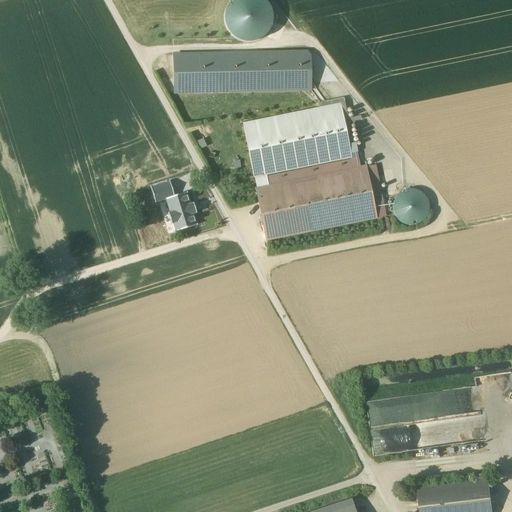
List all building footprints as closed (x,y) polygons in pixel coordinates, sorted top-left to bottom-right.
[(244,42),(248,42),(253,42),(257,41),(261,39),(264,36),(267,33),(270,29),(271,25),(272,21),(272,17),(272,13),(270,9),(268,5),(265,1),(263,0),(232,0),(231,2),(228,5),(226,9),(225,13),(224,17),(224,22),(225,26),(227,30),(229,33),(233,37),(236,39),(240,41),(244,42)] [(173,56),(174,92),(310,90),(310,57),(307,53),(173,56)] [(325,101),(333,96),(325,83),(317,88),(325,101)] [(264,120),(253,122),(253,121),(253,122),(243,124),(242,124),(253,178),(254,177),(253,177),(257,176),(258,178),(255,179),(257,189),(268,187),(265,175),(264,175),(264,174),(275,172),(275,173),(275,172),(285,170),(286,171),(286,170),(296,168),(297,169),(297,168),(307,166),(307,167),(308,167),(308,166),(318,164),(319,164),(318,164),(329,161),(329,162),(330,162),(329,161),(340,159),(340,160),(340,159),(351,157),(351,158),(340,104),(340,105),(330,107),(329,106),(329,107),(319,109),(319,108),(318,108),(318,109),(308,111),(308,110),(307,111),(308,111),(297,114),(297,113),(296,113),(297,114),(286,116),(286,115),(286,116),(275,118),(275,117),(275,118),(264,120),(264,119),(264,120)] [(202,139),(197,142),(200,149),(206,146),(202,139)] [(257,189),(256,189),(266,240),(376,218),(366,167),(268,187),(257,189)] [(429,210),(429,206),(428,203),(427,199),(425,196),(422,194),(419,192),(416,190),(413,190),(409,190),(406,190),(402,191),(399,193),(397,196),(395,199),(393,202),(392,206),(392,209),(393,213),(394,216),(396,219),(399,222),(402,224),(405,225),(409,226),(412,226),(416,225),(419,224),(422,222),(424,219),(427,217),(428,213),(429,210)] [(188,192),(165,199),(176,232),(196,225),(190,206),(192,205),(188,192)] [(393,427),(392,400),(367,401),(369,428),(393,427)] [(434,448),(434,440),(421,440),(421,454),(438,454),(438,448),(434,448)] [(478,445),(460,447),(461,455),(479,453),(478,445)] [(491,511),(488,480),(427,487),(426,482),(417,483),(420,511),(491,511)] [(354,511),(350,500),(313,511),(354,511)]
